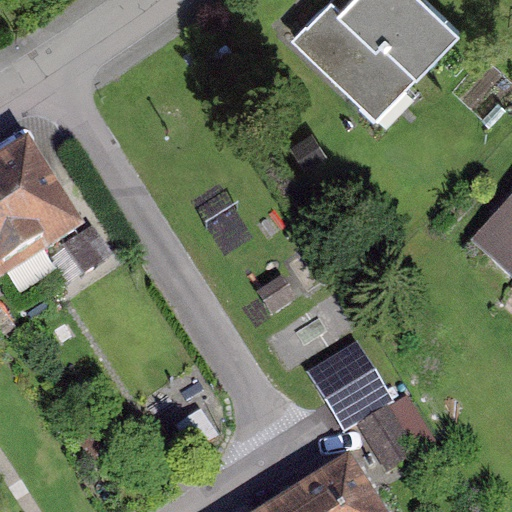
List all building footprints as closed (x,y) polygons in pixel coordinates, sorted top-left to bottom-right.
[(395,0),(341,0),(280,54),(348,131),(440,51),(395,0)] [(0,288),(87,235),(30,145),(0,163),(0,288)] [(511,204),(472,243),(511,284),(511,204)] [(411,467),(360,370),(323,389),(375,486),(411,467)] [(405,450),(431,437),(414,404),(388,417),(405,450)] [(382,511),(351,461),(281,504),(285,511),(382,511)]
